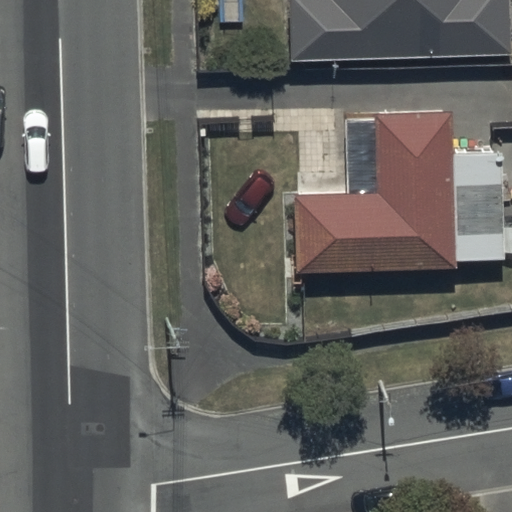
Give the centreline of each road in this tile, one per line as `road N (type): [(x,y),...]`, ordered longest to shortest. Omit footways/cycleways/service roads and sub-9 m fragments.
road 1 (tertiary): [(58,0),(73,499)]
road 2 (residential): [(73,499),(511,430)]
